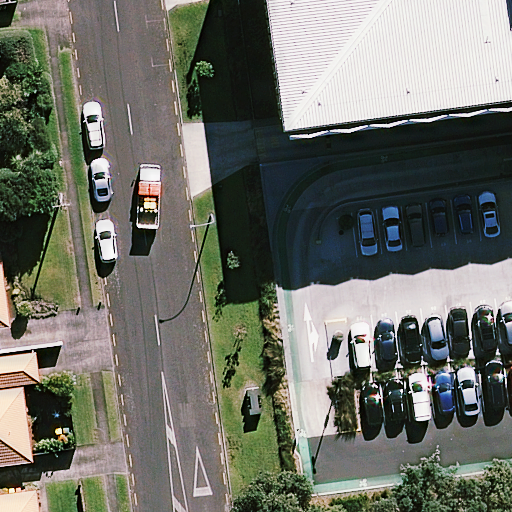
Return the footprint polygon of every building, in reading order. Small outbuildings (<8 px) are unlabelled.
[(511,0),(272,0),(288,121),(511,92),(511,0)] [(0,334),(16,332),(6,257),(0,258),(0,334)] [(42,357),(0,362),(0,393),(46,387),(42,357)] [(0,471),(39,467),(30,392),(0,395),(0,471)] [(0,511),(44,511),(42,494),(5,499),(3,490),(0,490),(0,511)]
